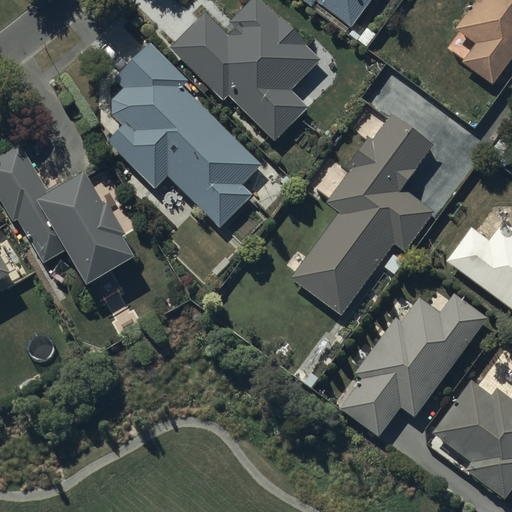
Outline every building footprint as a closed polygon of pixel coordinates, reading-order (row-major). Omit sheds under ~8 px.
[(294,0),(310,11),(314,6),(350,32),(373,0),(294,0)] [(511,0),(479,0),(454,34),(473,49),(459,68),(491,91),(511,62),(511,0)] [(205,18),(170,54),(223,106),(228,102),(273,146),(306,113),(288,95),(318,64),(255,3),(230,28),(236,34),(229,41),(205,18)] [(108,148),(155,194),(168,181),(220,233),(253,200),(244,190),(264,170),(184,91),(189,86),(151,48),(114,85),(123,94),(112,105),(112,121),(124,132),(108,148)] [(337,218),(290,282),(339,318),(391,248),(403,256),(432,218),(401,195),(432,152),(389,120),(371,145),(367,141),(345,171),(350,174),(325,209),(337,218)] [(20,148),(0,160),(0,210),(12,231),(17,228),(42,271),(63,259),(86,298),(135,269),(122,248),(125,246),(107,216),(104,218),(84,184),(63,197),(58,189),(48,195),(20,148)] [(470,233),(446,267),(511,315),(511,236),(500,227),(487,245),(470,233)] [(0,291),(10,286),(0,268),(0,291)] [(361,385),(340,412),(379,441),(399,413),(414,423),(486,324),(453,300),(439,319),(417,303),(399,328),(393,324),(353,379),(361,385)] [(471,386),(432,439),(472,468),(466,477),(503,505),(511,491),(511,403),(511,405),(495,393),(490,399),(471,386)]
